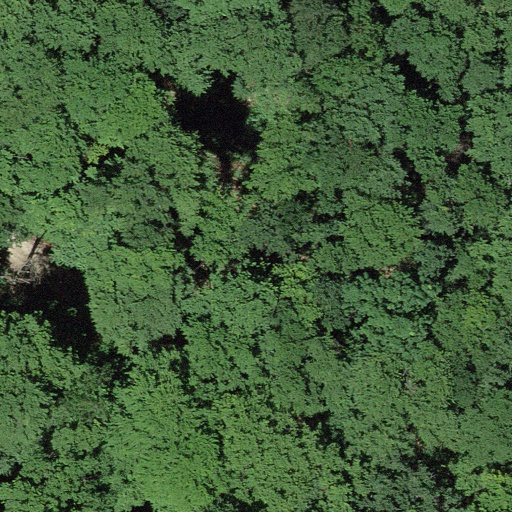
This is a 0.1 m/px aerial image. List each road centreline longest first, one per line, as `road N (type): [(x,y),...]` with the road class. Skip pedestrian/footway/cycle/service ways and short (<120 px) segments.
road 1 (track): [(511,485),(314,414),(105,320),(0,237)]
road 2 (track): [(0,477),(144,459),(314,414)]
